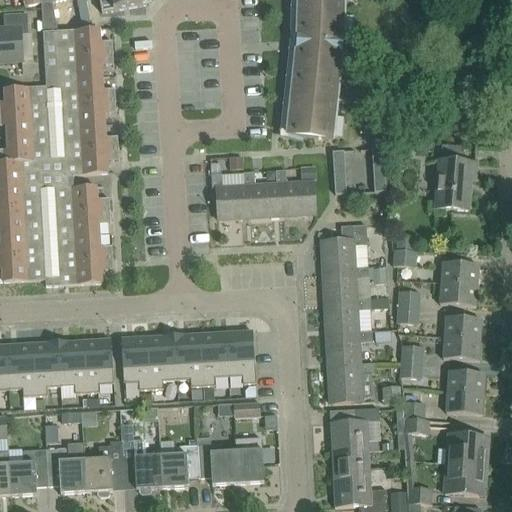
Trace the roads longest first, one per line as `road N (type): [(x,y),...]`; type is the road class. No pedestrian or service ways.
road 1 (residential): [(181,302),(273,301),(291,316),(298,511)]
road 2 (residential): [(174,134),(165,15),(227,11),(235,129)]
road 3 (residential): [(0,314),(181,302)]
road 4 (residential): [(181,302),(174,134)]
